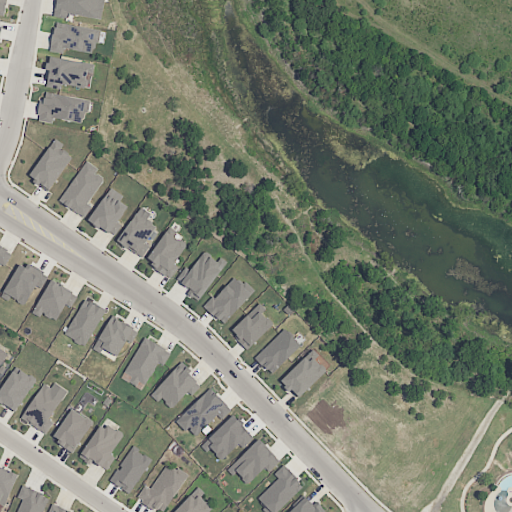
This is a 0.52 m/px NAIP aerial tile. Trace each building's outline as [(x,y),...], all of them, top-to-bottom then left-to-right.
[(66,19),(68,13),(100,20),(104,0),(56,0),(53,16),(66,19)] [(101,30),(55,23),(51,50),(63,52),(64,48),(84,51),(84,52),(92,53),(94,42),(99,42),(101,30)] [(61,89),(62,84),(85,88),(89,64),(50,56),(45,87),(61,89)] [(38,121),(52,123),(53,118),(81,123),(84,111),(88,111),(90,100),(43,92),(38,121)] [(50,191),(71,157),(60,150),(64,144),(54,138),(29,179),(50,191)] [(87,204),(104,178),(95,173),(98,168),(86,161),(59,201),(84,218),(91,207),(87,204)] [(128,207),(120,201),(123,196),(111,187),(89,219),(113,237),(121,226),(117,222),(128,207)] [(150,245),(145,242),(156,225),(147,219),(151,214),(141,207),(117,242),(142,258),(150,245)] [(171,278),(179,267),(174,264),(187,245),(166,231),(146,261),(171,278)] [(0,263),(4,266),(12,253),(0,246),(0,263)] [(225,264),(205,250),(190,271),(185,267),(176,279),(190,289),(187,293),(198,301),(225,264)] [(36,286),(41,288),(48,275),(29,264),(27,268),(20,264),(3,293),(24,305),(36,286)] [(205,307),(222,324),(251,293),(234,277),(205,307)] [(71,307),(78,295),(52,279),(34,310),(55,322),(66,304),(71,307)] [(66,337),(88,346),(103,308),(81,299),(66,337)] [(247,349),(273,324),(262,312),(266,309),(260,303),(230,330),(247,349)] [(131,344),(138,331),(111,316),(94,346),(116,358),(126,341),(131,344)] [(254,357),(270,374),(301,345),(285,328),(254,357)] [(158,362),(163,365),(171,352),(144,337),(124,373),(132,377),(129,382),(136,386),(138,381),(146,385),(158,362)] [(280,380),(297,399),(325,372),(309,354),(280,380)] [(202,385),(180,364),(153,393),(171,410),(188,391),(193,396),(202,385)] [(13,367),(0,390),(0,402),(17,412),(35,379),(13,367)] [(46,434),(53,422),(49,420),(63,396),(42,384),(22,419),(46,434)] [(194,438),(218,415),(221,419),(231,411),(210,388),(177,420),(194,438)] [(52,438),(73,452),(93,423),(73,409),(52,438)] [(242,448),(254,437),(233,415),(203,444),(220,462),(238,444),(242,448)] [(79,458),(90,465),(93,461),(107,471),(116,458),(111,454),(123,436),(102,422),(79,458)] [(280,462),(259,439),(229,468),(246,486),(265,468),(268,472),(280,462)] [(130,494),(151,458),(131,446),(110,482),(130,494)] [(267,511),(276,511),(304,487),(284,465),(274,474),(279,478),(256,499),(267,511)] [(150,489),(145,485),(136,498),(154,510),(155,507),(162,511),(163,511),(186,479),(166,466),(150,489)] [(18,476),(0,467),(0,508),(3,510),(18,476)] [(209,511),(214,507),(196,490),(174,511),(209,511)] [(321,511),(306,496),(289,511),(321,511)] [(71,511),(52,503),(49,510),(53,511),(71,511)]
